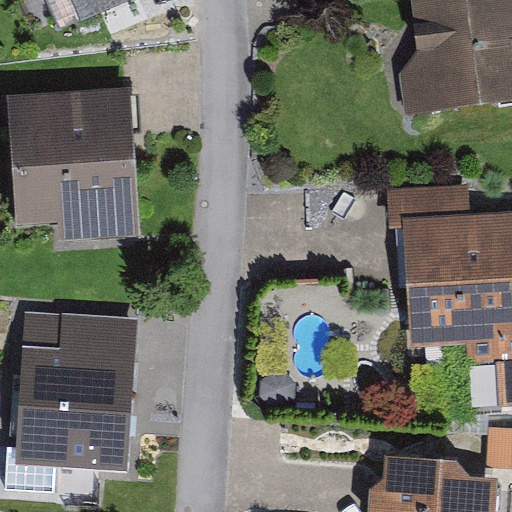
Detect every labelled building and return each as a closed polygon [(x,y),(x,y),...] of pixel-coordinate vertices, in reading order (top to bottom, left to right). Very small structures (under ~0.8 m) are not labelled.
[(402,79),(406,122),(511,110),(511,0),(409,0),(416,62),(402,79)] [(121,89),(9,96),(16,209),(128,203),(121,89)] [(511,212),(458,216),(456,185),(391,190),(393,225),(405,224),(412,334),(466,330),(468,366),(494,364),(495,392),(511,391),(511,212)] [(126,315),(25,310),(19,439),(50,440),(49,454),(120,457),(126,315)] [(511,428),(494,428),(494,470),(511,469),(511,428)] [(483,511),(485,481),(453,476),(433,463),(387,458),(386,477),(374,477),(372,511),(483,511)]
